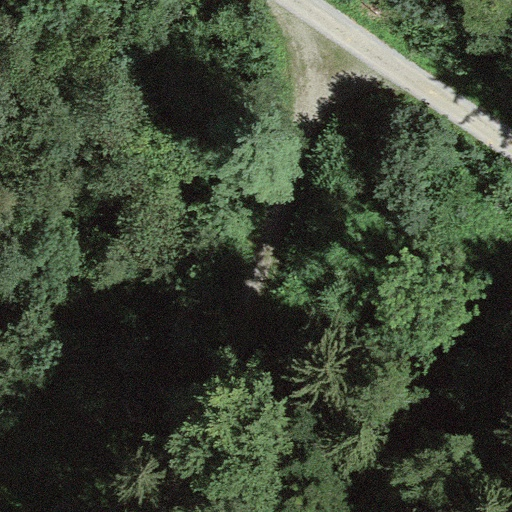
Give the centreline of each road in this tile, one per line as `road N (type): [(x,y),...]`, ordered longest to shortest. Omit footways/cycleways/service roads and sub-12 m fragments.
road 1 (track): [(153,511),(345,34)]
road 2 (track): [(298,0),(511,145)]
